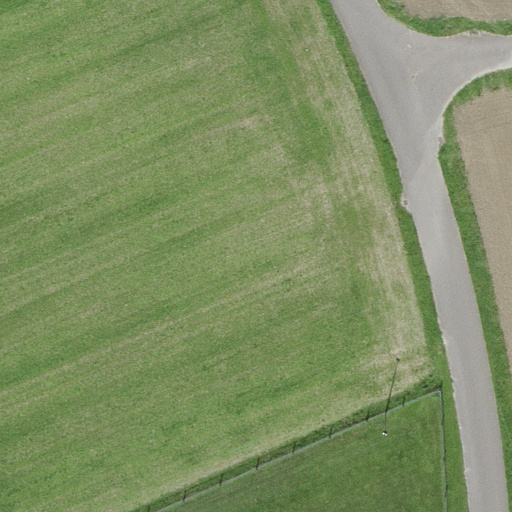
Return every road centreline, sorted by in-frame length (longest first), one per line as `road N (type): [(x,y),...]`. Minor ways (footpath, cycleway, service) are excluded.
road 1 (unclassified): [(488,511),(476,388),(436,218),(393,79),(354,0)]
road 2 (track): [(393,79),(462,56),(511,52)]
